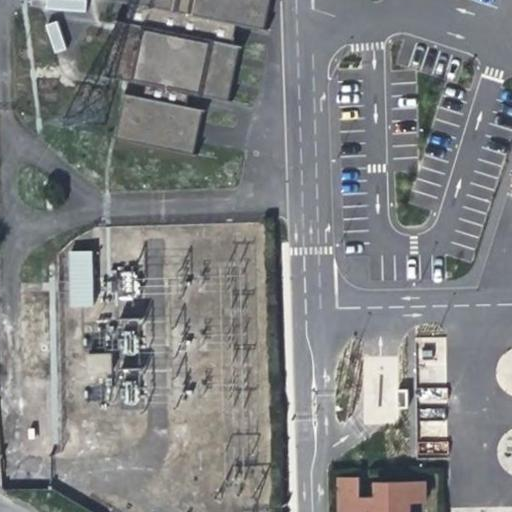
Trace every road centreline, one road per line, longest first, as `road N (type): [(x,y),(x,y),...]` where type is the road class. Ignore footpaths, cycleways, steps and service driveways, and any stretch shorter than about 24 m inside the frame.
road 1 (unknown): [(0,221),(24,231),(64,208),(302,197)]
road 2 (unknown): [(0,250),(0,462)]
